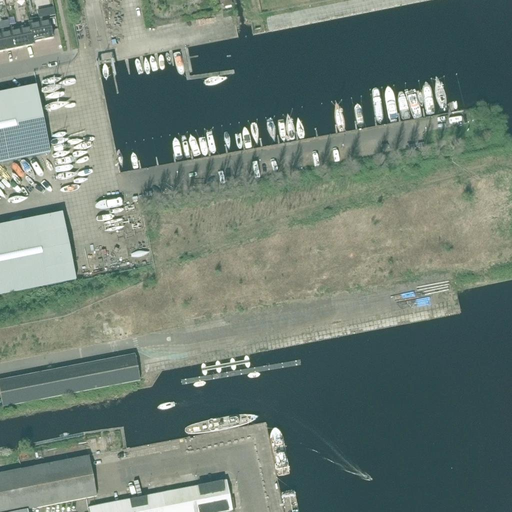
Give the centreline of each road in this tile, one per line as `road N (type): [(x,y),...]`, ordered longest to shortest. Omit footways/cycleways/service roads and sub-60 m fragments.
road 1 (unclassified): [(0,369),(431,292)]
road 2 (unclassified): [(267,511),(254,441),(131,465)]
